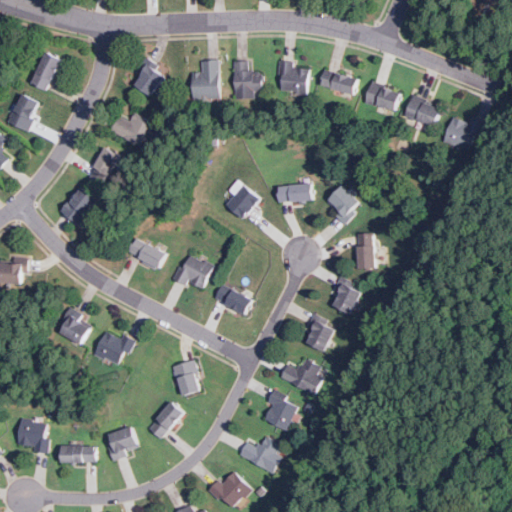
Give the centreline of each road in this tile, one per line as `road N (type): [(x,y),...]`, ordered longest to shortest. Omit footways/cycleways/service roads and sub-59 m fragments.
road 1 (residential): [(11,0),(106,24),(294,19),(339,27),(506,89)]
road 2 (residential): [(26,496),(117,496),(190,464),(216,434),(290,297),(304,252)]
road 3 (residential): [(20,203),(124,291),(255,359)]
road 4 (residential): [(106,24),(103,74),(91,101),(44,176),(0,218)]
